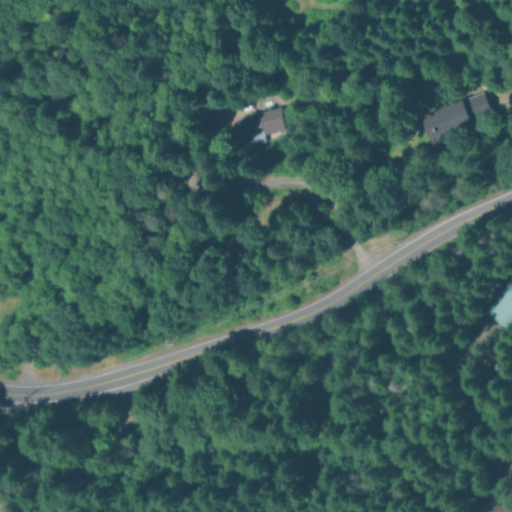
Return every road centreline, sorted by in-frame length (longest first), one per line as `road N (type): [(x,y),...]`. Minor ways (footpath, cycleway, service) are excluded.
road 1 (tertiary): [(511,194),(438,225),(304,310),(79,384),(0,390)]
road 2 (residential): [(365,274),(250,37)]
